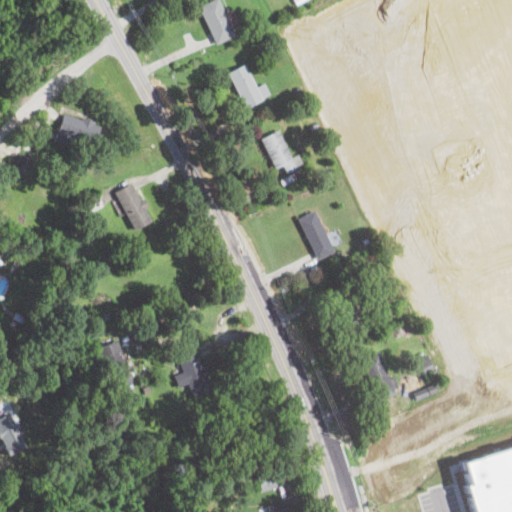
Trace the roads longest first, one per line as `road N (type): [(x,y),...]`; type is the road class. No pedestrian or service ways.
road 1 (residential): [(336,511),(260,310),(98,0)]
road 2 (residential): [(114,27),(0,132)]
